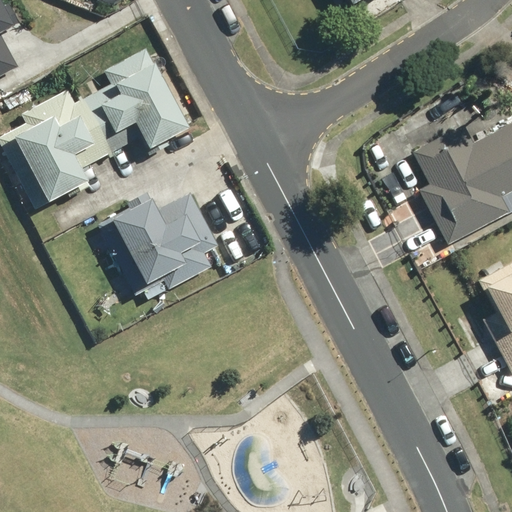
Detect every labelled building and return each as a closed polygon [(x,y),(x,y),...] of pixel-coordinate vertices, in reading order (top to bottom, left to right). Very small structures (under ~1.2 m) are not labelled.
[(0,0),(0,75),(20,65),(2,31),(23,19),(14,1),(10,3),(8,0),(0,0)] [(328,0),(338,14),(361,0),(367,0),(369,2),(372,0),(328,0)] [(0,134),(0,136),(37,206),(93,177),(87,165),(145,134),(151,146),(195,123),(160,57),(156,59),(149,46),(106,68),(113,82),(78,101),(70,87),(23,112),(28,120),(0,134)] [(413,195),(441,249),(511,213),(511,123),(470,145),(461,128),(405,157),(423,190),(413,195)] [(156,193),(99,223),(136,294),(165,279),(170,288),(215,265),(207,251),(221,244),(193,190),(163,206),(156,193)] [(511,375),(511,263),(472,285),(476,293),(471,296),(484,320),(477,324),(506,379),(511,375)]
